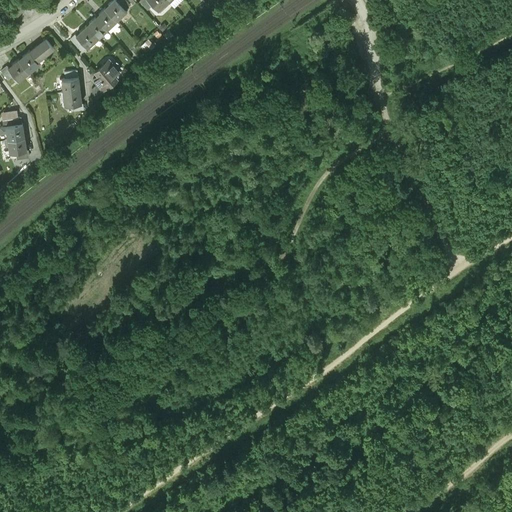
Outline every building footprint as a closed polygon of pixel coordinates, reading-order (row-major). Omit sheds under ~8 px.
[(31,0),(14,0),(4,12),(12,20),(31,0)] [(124,8),(116,0),(112,0),(108,3),(110,5),(106,8),(114,17),(116,19),(121,13),(120,11),(124,8)] [(149,0),(140,0),(140,1),(147,9),(153,4),(149,0)] [(149,0),(153,4),(157,8),(163,3),(162,1),(162,0),(149,0)] [(106,8),(104,7),(99,12),(100,13),(96,17),(104,26),(106,28),(112,22),(110,20),(114,17),(106,8)] [(96,17),(95,16),(89,21),(91,23),(87,26),(95,34),(97,36),(103,31),(101,29),(104,26),(96,17)] [(87,26),(86,24),(80,30),(81,31),(78,35),(83,40),(88,45),(93,40),(92,38),(95,34),(87,26)] [(78,35),(76,33),(71,37),(78,45),(83,40),(78,35)] [(24,56),(19,59),(26,68),(28,70),(34,65),(36,68),(41,64),(38,59),(53,46),(45,36),(23,55),(24,56)] [(23,71),(26,68),(19,59),(18,58),(11,63),(12,65),(9,67),(18,79),(25,74),(23,71)] [(112,61),(107,65),(103,61),(95,68),(98,72),(93,76),(97,80),(102,86),(109,79),(111,81),(116,77),(113,73),(119,68),(112,61)] [(63,82),(64,90),(67,90),(78,88),(78,84),(79,84),(78,75),(65,77),(66,82),(63,82)] [(102,86),(97,80),(92,84),(93,96),(96,97),(105,90),(102,86)] [(78,88),(67,90),(68,95),(65,95),(66,103),(80,102),(80,96),(81,96),(80,88),(78,88)] [(22,122),(8,124),(9,129),(6,129),(8,138),(10,137),(22,136),(21,131),(23,130),(22,122)] [(22,136),(10,137),(11,142),(8,142),(10,151),(24,148),(23,144),(25,143),(24,135),(22,136)]
